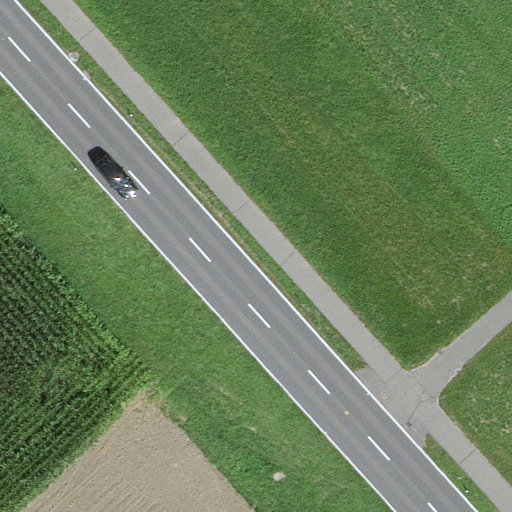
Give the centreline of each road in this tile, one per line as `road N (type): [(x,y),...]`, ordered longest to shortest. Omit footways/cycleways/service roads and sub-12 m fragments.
road 1 (track): [(511,510),(53,0)]
road 2 (primary): [(0,27),(436,511)]
